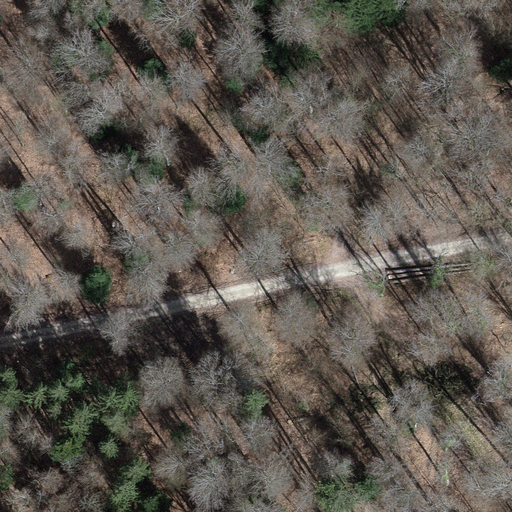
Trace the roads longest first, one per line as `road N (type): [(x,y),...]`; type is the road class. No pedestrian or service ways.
road 1 (track): [(511,243),(0,340)]
road 2 (track): [(347,270),(511,435)]
